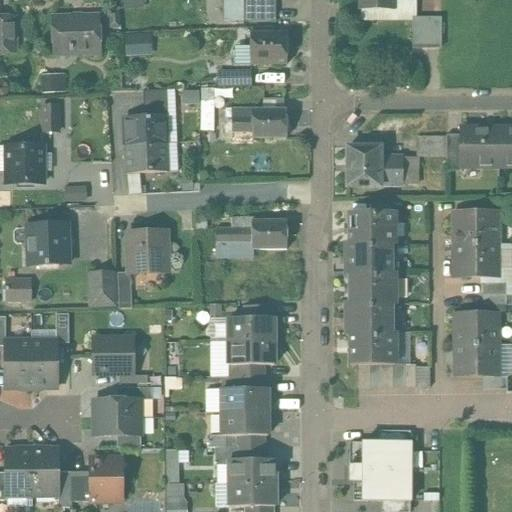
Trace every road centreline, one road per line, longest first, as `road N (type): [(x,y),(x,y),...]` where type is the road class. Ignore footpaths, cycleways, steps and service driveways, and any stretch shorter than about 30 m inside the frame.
road 1 (residential): [(321,411),(322,101)]
road 2 (residential): [(321,411),(511,411)]
road 3 (residential): [(322,101),(511,102)]
